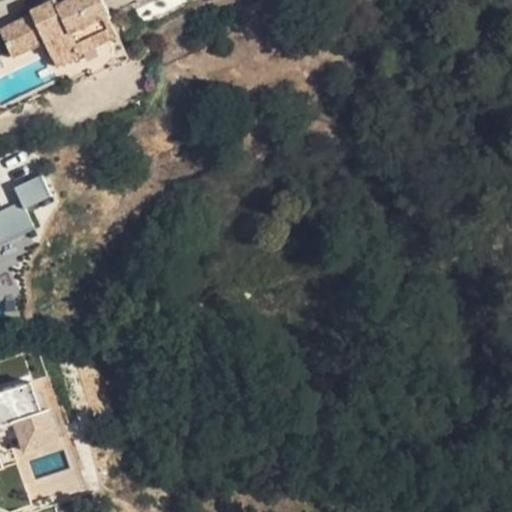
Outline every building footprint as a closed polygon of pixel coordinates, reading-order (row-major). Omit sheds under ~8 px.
[(32,15),(0,30),(12,56),(45,41),(52,56),(76,44),(80,53),(56,65),(65,83),(88,71),(91,77),(108,69),(129,58),(119,34),(117,35),(98,44),(93,33),(112,24),(107,14),(109,14),(102,0),(69,0),(58,6),(55,0),(53,0),(30,11),(32,15)] [(112,24),(93,33),(98,44),(117,35),(112,24)] [(76,44),(52,56),(56,65),(80,53),(76,44)] [(0,246),(37,228),(28,209),(47,199),(38,179),(12,192),(18,204),(0,212),(0,246)] [(30,384),(0,393),(0,428),(15,423),(26,456),(60,445),(48,409),(39,412),(30,384)]
